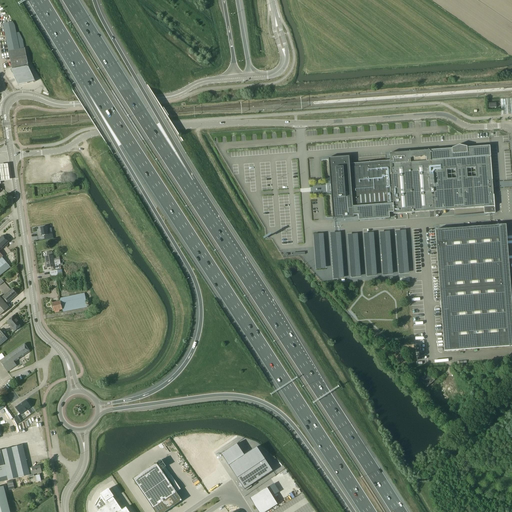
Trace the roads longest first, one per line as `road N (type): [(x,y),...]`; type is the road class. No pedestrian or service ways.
road 1 (motorway): [(90,82),(367,511)]
road 2 (unclassified): [(11,154),(61,149),(97,131),(192,125),(443,115),(467,127),(511,126)]
road 3 (track): [(192,125),(403,482)]
road 4 (motorway): [(90,82),(92,104),(192,275),(201,313),(195,344),(173,378),(136,398),(96,403)]
road 5 (motorway): [(397,511),(186,184)]
road 6 (track): [(77,140),(176,303),(167,360),(134,385),(107,392)]
road 7 (motorway): [(97,413),(227,395),(267,404),(294,426),(353,511)]
road 8 (motorway): [(186,184),(70,0)]
road 9 (motorway): [(186,184),(180,156),(94,0)]
road 10 (tertiary): [(44,99),(157,98),(236,78)]
road 11 (tertiary): [(35,315),(11,154)]
road 12 (unknown): [(416,221),(427,347)]
